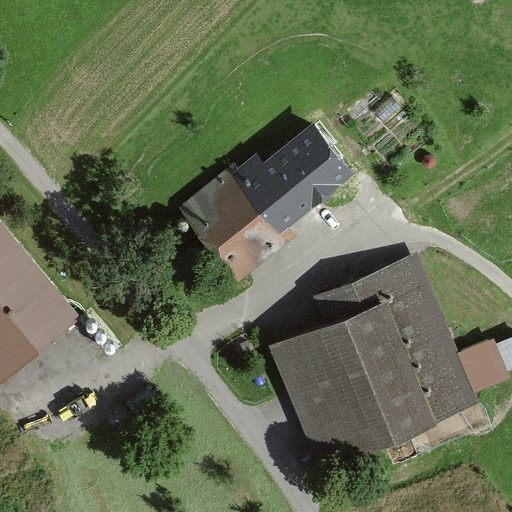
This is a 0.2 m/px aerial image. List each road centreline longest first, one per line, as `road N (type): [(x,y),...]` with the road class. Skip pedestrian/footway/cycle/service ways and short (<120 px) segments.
road 1 (unclassified): [(323,511),(293,461),(0,114)]
road 2 (track): [(511,294),(433,245),(395,242),(342,256),(194,344)]
road 3 (track): [(511,143),(342,256)]
